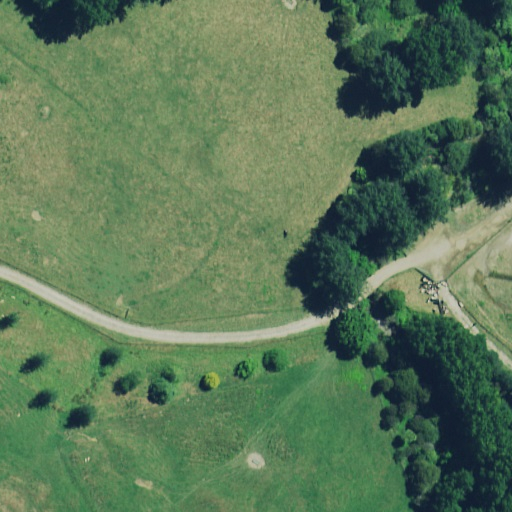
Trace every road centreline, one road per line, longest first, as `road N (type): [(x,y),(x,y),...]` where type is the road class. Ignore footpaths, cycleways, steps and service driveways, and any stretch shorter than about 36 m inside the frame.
road 1 (track): [(511,200),(463,242),(388,268),(338,312),(293,330),(232,339),(119,326),(0,270)]
road 2 (track): [(430,252),(443,291),(467,325),(511,362)]
